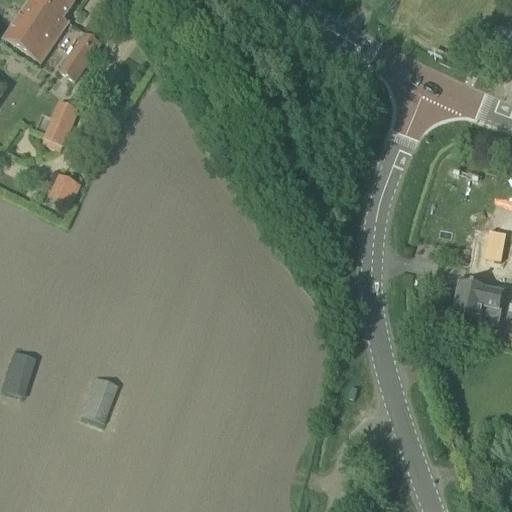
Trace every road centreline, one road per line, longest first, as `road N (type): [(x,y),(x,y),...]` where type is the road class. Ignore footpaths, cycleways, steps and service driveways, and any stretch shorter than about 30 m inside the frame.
road 1 (tertiary): [(433,511),(381,367),(370,282),(380,193),(424,85)]
road 2 (tertiary): [(424,85),(274,0)]
